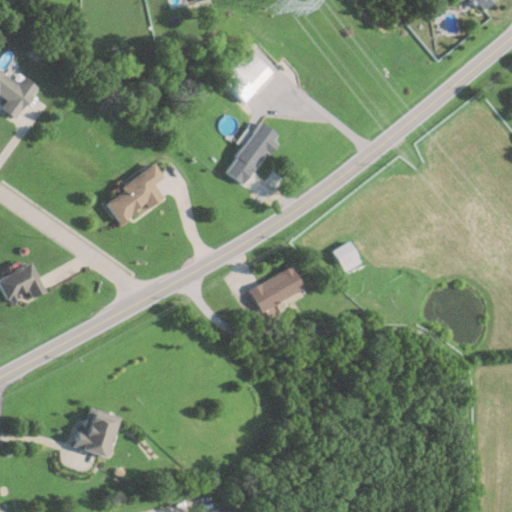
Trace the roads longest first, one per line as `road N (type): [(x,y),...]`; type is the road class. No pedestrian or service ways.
road 1 (secondary): [(0,373),(282,216),(511,32)]
road 2 (residential): [(142,297),(0,191)]
